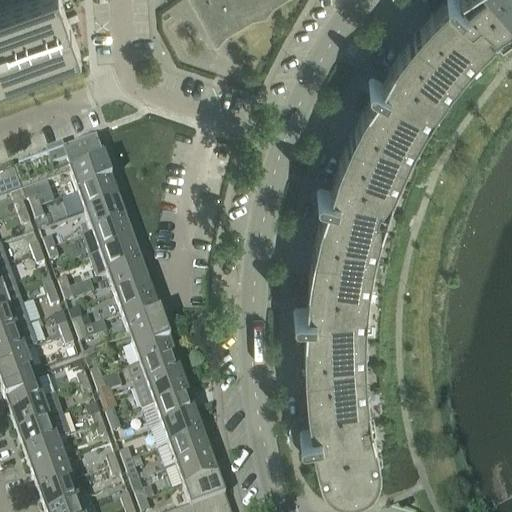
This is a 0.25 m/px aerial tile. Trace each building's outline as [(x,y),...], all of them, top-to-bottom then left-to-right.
[(61,0),(22,0),(0,8),(0,81),(81,52),(61,0)] [(201,0),(217,28),(260,0),(201,0)] [(447,91),(461,71),(478,54),(493,37),(503,47),(511,39),(511,38),(511,0),(446,0),(434,13),(433,12),(414,33),(397,56),(398,56),(388,71),(380,66),(377,64),(373,64),(372,74),(371,74),(369,75),(369,77),(368,79),(369,80),(370,81),(378,86),(365,110),(363,109),(351,135),(340,159),(339,161),(341,161),(334,178),(325,174),(322,174),(317,174),(319,184),(318,185),(317,187),(317,189),(318,191),(319,192),(328,195),(321,221),(320,221),(313,249),(309,275),(309,277),(310,277),(308,294),(299,293),(295,294),(291,295),(295,304),(294,306),(293,308),(294,310),(295,311),(297,312),(306,313),(306,326),(305,340),(304,340),(305,368),(307,397),(308,396),(311,414),(301,415),(298,416),(294,419),(301,427),(300,428),(300,430),(300,431),(301,433),(303,433),(304,434),(313,432),(316,442),(320,460),(321,465),(322,470),(325,475),(328,479),(332,482),(336,484),(341,486),(346,487),(351,487),(357,486),(362,484),(366,482),(370,478),(373,474),(376,470),(377,465),(378,460),(378,455),(377,447),(378,447),(373,422),(368,388),(365,365),(365,342),(366,318),(367,307),(369,284),(373,261),(378,238),(385,214),(388,205),(397,181),(405,161),(417,139),(428,119),(434,110),(447,91)] [(68,175),(103,162),(103,161),(102,161),(95,140),(94,139),(93,138),(92,138),(91,137),(89,138),(80,141),(82,145),(62,153),(60,148),(45,153),(47,158),(13,170),(21,193),(69,175),(68,175)] [(68,175),(69,175),(76,195),(111,182),(103,162),(68,175)] [(0,200),(21,193),(13,170),(0,175),(0,200)] [(118,203),(111,182),(76,195),(83,215),(118,203)] [(39,208),(36,198),(27,201),(31,211),(39,208)] [(25,213),(22,203),(13,206),(17,216),(25,213)] [(125,223),(118,203),(83,215),(90,235),(82,237),(83,238),(125,223)] [(43,218),(39,208),(31,211),(34,221),(43,218)] [(29,223),(25,213),(17,216),(20,226),(29,223)] [(133,243),(125,223),(83,238),(90,258),(133,243)] [(54,249),(50,239),(42,242),(45,252),(54,249)] [(140,264),(133,243),(90,258),(97,278),(105,276),(140,264)] [(40,254),(36,244),(28,247),(32,257),(40,254)] [(57,258),(54,249),(45,252),(49,261),(57,258)] [(43,263),(40,254),(32,257),(35,266),(43,263)] [(147,284),(140,264),(105,276),(112,296),(147,284)] [(0,291),(14,286),(6,266),(0,268),(0,291)] [(68,289),(65,280),(57,283),(60,292),(68,289)] [(154,304),(147,284),(112,296),(120,317),(154,304)] [(54,294),(51,285),(43,288),(46,297),(54,294)] [(0,314),(21,307),(14,286),(0,291),(0,314)] [(72,299),(68,289),(60,292),(64,302),(72,299)] [(58,304),(54,294),(46,297),(50,307),(58,304)] [(162,326),(154,304),(120,317),(127,338),(162,326)] [(0,336),(28,327),(21,307),(0,314),(0,336)] [(83,330),(79,320),(71,323),(75,333),(83,330)] [(69,335),(66,325),(57,328),(61,338),(69,335)] [(130,345),(165,332),(163,329),(162,326),(127,338),(129,341),(130,345)] [(35,347),(28,327),(0,336),(0,359),(24,351),(35,347)] [(86,340),(83,330),(75,333),(78,343),(86,340)] [(172,354),(165,334),(165,332),(130,345),(138,366),(172,354)] [(72,345),(69,335),(61,338),(64,347),(72,345)] [(0,384),(32,373),(24,351),(0,359),(0,384)] [(172,354),(138,366),(126,371),(134,391),(180,374),(172,354)] [(101,380),(97,370),(89,373),(93,383),(101,380)] [(0,391),(34,379),(33,376),(32,373),(0,384),(0,391)] [(187,394),(180,374),(134,391),(141,411),(187,394)] [(87,385),(84,375),(75,378),(79,388),(87,385)] [(54,397),(47,378),(35,383),(34,379),(0,391),(0,393),(7,414),(54,397)] [(104,390),(101,380),(93,383),(96,393),(104,390)] [(91,394),(87,385),(79,388),(82,397),(91,394)] [(194,415),(187,394),(141,411),(141,412),(153,408),(159,427),(194,415)] [(61,417),(54,397),(7,414),(15,434),(61,417)] [(115,420),(112,411),(104,414),(107,423),(115,420)] [(202,435),(194,415),(159,427),(167,448),(202,435)] [(102,425),(98,416),(90,419),(93,428),(102,425)] [(69,439),(61,417),(15,434),(22,454),(57,441),(58,443),(69,439)] [(119,430),(115,420),(107,423),(111,433),(119,430)] [(105,435),(102,425),(93,428),(97,438),(105,435)] [(209,456),(202,435),(167,448),(174,468),(209,456)] [(64,462),(58,443),(57,441),(22,454),(29,475),(64,462)] [(130,461),(127,451),(118,454),(122,464),(130,461)] [(116,466),(113,456),(105,459),(108,469),(116,466)] [(216,476),(209,456),(174,468),(181,488),(216,476)] [(134,471),(130,461),(122,464),(125,474),(134,471)] [(71,482),(64,462),(29,475),(37,495),(71,482)] [(120,476),(116,466),(108,469),(112,479),(120,476)] [(189,509),(224,496),(216,476),(181,488),(189,508),(189,509)] [(52,511),(79,503),(71,482),(37,495),(42,511),(52,511)] [(145,502),(141,492),(133,495),(136,505),(145,502)] [(224,497),(224,496),(189,509),(189,508),(176,511),(228,511),(223,497),(224,497)] [(131,507),(127,497),(119,500),(123,510),(131,507)] [(146,511),(148,511),(145,502),(136,505),(139,511),(146,511)] [(82,511),(79,503),(52,511),(82,511)]
